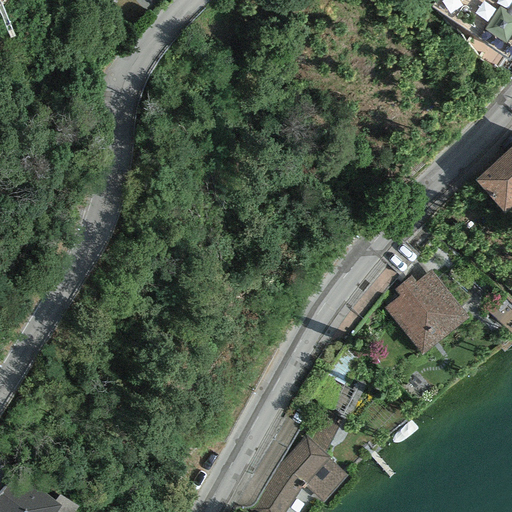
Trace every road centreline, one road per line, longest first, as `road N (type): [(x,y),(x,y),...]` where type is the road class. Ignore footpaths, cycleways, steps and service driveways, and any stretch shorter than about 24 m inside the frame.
road 1 (tertiary): [(511,100),(369,249),(302,338),(207,511)]
road 2 (tertiary): [(0,388),(97,228),(126,83),(189,0)]
